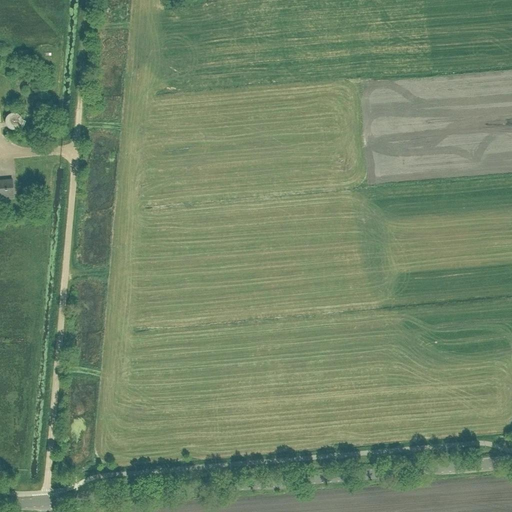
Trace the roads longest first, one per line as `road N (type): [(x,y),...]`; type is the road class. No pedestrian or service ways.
road 1 (tertiary): [(44,503),(511,462)]
road 2 (unclassified): [(44,503),(72,153)]
road 3 (track): [(85,0),(72,153)]
